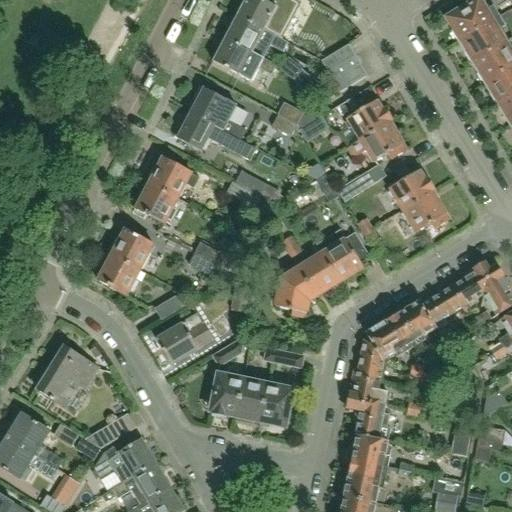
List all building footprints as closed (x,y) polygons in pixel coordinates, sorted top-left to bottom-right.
[(244,0),(236,17),(264,32),(263,32),(273,37),(281,42),(300,5),(291,0),(244,0)] [(460,40),(460,41),(492,22),(499,18),(500,17),(494,6),(488,9),(482,0),(480,0),(447,20),(454,31),(452,34),(456,41),(460,40)] [(499,20),(504,27),(511,21),(511,11),(511,13),(499,20)] [(263,32),(264,32),(236,17),(224,40),(252,54),(263,32)] [(498,32),(504,28),(504,27),(499,20),(499,18),(492,22),(460,41),(467,52),(465,56),(469,62),(473,62),(474,62),(505,43),(498,32)] [(281,42),(273,37),(269,46),(282,53),(286,44),(281,42)] [(212,63),(240,78),(252,54),(224,40),(212,63)] [(505,43),(474,62),(473,62),(480,73),(478,76),(482,83),(486,83),(511,67),(511,55),(510,52),(511,50),(511,40),(505,44),(505,43)] [(327,73),(352,57),(346,47),(320,63),(327,73)] [(333,83),(359,67),(352,57),(327,73),(333,83)] [(261,60),(257,69),(270,76),(274,67),(261,60)] [(339,93),(365,78),(359,67),(333,83),(339,93)] [(511,67),(486,83),(492,93),(491,97),(495,104),(499,104),(511,96),(511,67)] [(320,87),(301,71),(293,81),(312,97),(320,87)] [(213,128),(226,134),(231,125),(231,124),(227,122),(235,107),(199,88),(185,113),(213,128)] [(351,129),(360,143),(390,125),(389,124),(392,122),(385,111),(382,112),(376,103),(368,108),(360,95),(346,104),(354,117),(347,121),(351,129)] [(511,126),(511,125),(511,96),(499,104),(505,114),(503,118),(508,125),(511,125),(511,126)] [(295,126),(302,114),(284,104),(277,117),(295,126)] [(255,150),(239,141),(226,134),(213,128),(185,113),(172,138),(200,153),(207,139),(249,161),(255,150)] [(291,137),(296,127),(295,126),(277,117),(272,127),(291,137)] [(307,143),(329,129),(321,117),(299,131),(307,143)] [(239,141),(244,132),(231,125),(226,134),(239,141)] [(406,152),(390,125),(360,143),(347,151),(353,161),(366,153),(373,165),(389,156),(392,160),(406,152)] [(193,189),(198,180),(161,160),(148,185),(177,201),(185,185),(193,189)] [(320,163),(303,174),(316,182),(327,175),(320,163)] [(344,204),(369,188),(387,177),(379,165),(336,191),(344,204)] [(266,186),(241,173),(235,185),(260,198),(266,186)] [(432,194),(432,193),(435,192),(427,180),(424,182),(419,173),(389,191),(402,213),(432,194)] [(327,175),(316,182),(320,188),(331,182),(327,175)] [(271,204),(260,198),(235,185),(232,184),(226,194),(265,214),(271,204)] [(164,226),(177,201),(148,185),(135,211),(164,226)] [(449,221),(432,194),(402,213),(416,235),(432,226),(435,230),(449,221)] [(400,216),(389,221),(395,233),(406,229),(400,216)] [(372,230),(366,220),(357,225),(363,236),(372,230)] [(378,241),(372,231),(372,230),(363,236),(370,246),(378,241)] [(360,264),(369,258),(355,234),(345,240),(340,231),(316,246),(322,255),(339,284),(363,270),(360,264)] [(140,272),(153,247),(124,232),(110,257),(140,272)] [(300,255),(290,239),(282,244),(292,260),(300,255)] [(378,241),(370,246),(373,252),(382,247),(378,241)] [(227,260),(200,245),(194,256),(221,270),(227,260)] [(339,284),(322,255),(321,256),(298,270),(316,299),(339,284)] [(216,281),(221,270),(194,256),(189,267),(216,281)] [(97,282),(126,298),(140,272),(110,257),(97,282)] [(463,281),(452,288),(464,308),(483,297),(489,271),(485,264),(463,277),(462,280),(463,281)] [(511,307),(511,300),(507,293),(509,292),(510,289),(497,267),(489,271),(483,297),(496,317),(511,307)] [(316,299),(298,270),(281,280),(275,308),(292,312),(291,317),(305,320),(309,303),(316,299)] [(244,317),(249,290),(236,287),(231,315),(244,317)] [(464,308),(452,288),(422,307),(434,326),(463,309),(464,308)] [(161,322),(188,307),(182,295),(154,311),(161,322)] [(420,304),(387,323),(397,338),(407,331),(416,347),(425,342),(423,338),(436,330),(434,326),(422,307),(420,304)] [(479,318),(484,328),(492,323),(486,313),(479,318)] [(503,350),(511,344),(511,314),(500,322),(508,334),(497,341),(499,344),(489,351),(492,356),(503,350)] [(214,342),(203,324),(202,325),(197,316),(184,324),(185,325),(156,342),(171,368),(176,365),(177,366),(184,361),(183,361),(199,352),(198,351),(214,342)] [(479,331),(484,328),(479,318),(473,322),(479,331)] [(366,336),(368,339),(384,361),(396,354),(398,358),(416,347),(407,331),(397,338),(387,323),(366,336)] [(384,361),(368,339),(364,342),(358,371),(356,370),(354,371),(352,382),(366,385),(367,380),(379,383),(384,361)] [(455,351),(449,341),(439,347),(445,357),(455,351)] [(219,369),(241,355),(244,343),(240,342),(213,358),(219,369)] [(84,392),(97,370),(62,349),(52,365),(50,364),(47,370),(48,371),(47,372),(48,373),(36,393),(49,401),(48,403),(52,405),(53,404),(65,411),(78,389),(84,392)] [(492,356),(495,361),(506,355),(503,350),(492,356)] [(272,365),(274,353),(266,351),(263,363),(272,365)] [(303,359),(274,353),(272,365),(301,371),(303,359)] [(424,380),(427,369),(416,365),(412,377),(424,380)] [(224,420),(225,416),(235,419),(244,382),(244,378),(234,376),(233,380),(218,377),(217,379),(213,381),(212,387),(215,391),(210,414),(213,414),(212,417),(224,420)] [(385,406),(388,394),(378,392),(379,383),(367,380),(366,385),(352,382),(346,410),(356,412),(372,415),(375,404),(385,406)] [(249,425),(250,421),(260,424),(268,383),(258,381),(258,385),(244,382),(235,419),(237,419),(237,422),(249,425)] [(285,429),(290,406),(293,407),(296,393),(278,389),(278,385),(268,383),(260,424),(270,426),(269,429),(282,431),(282,428),(285,429)] [(475,402),(478,387),(466,384),(463,400),(475,402)] [(498,395),(490,400),(496,411),(504,406),(498,395)] [(479,403),(475,402),(463,400),(459,417),(475,420),(479,403)] [(390,430),(387,429),(389,416),(383,415),(385,406),(375,404),(372,415),(356,412),(354,423),(355,425),(357,426),(355,437),(378,441),(388,443),(390,430)] [(407,415),(418,418),(421,406),(409,404),(407,415)] [(39,448),(48,433),(49,434),(50,433),(37,425),(37,424),(33,422),(21,415),(20,416),(21,417),(7,439),(38,459),(38,458),(44,462),(56,470),(61,462),(39,448)] [(100,450),(134,429),(127,417),(86,441),(100,450)] [(100,450),(86,441),(60,425),(53,437),(94,462),(101,451),(100,450)] [(451,456),(466,459),(471,431),(455,428),(451,456)] [(500,453),(504,433),(481,428),(477,449),(491,451),(500,453)] [(392,447),(388,446),(388,444),(388,443),(378,441),(355,437),(356,440),(349,474),(367,477),(370,465),(388,468),(392,447)] [(20,479),(19,479),(27,466),(38,472),(43,463),(44,462),(38,458),(38,459),(7,439),(0,449),(0,468),(3,470),(2,471),(7,474),(7,473),(19,481),(20,479)] [(155,466),(141,441),(119,454),(115,447),(104,455),(95,468),(96,470),(93,472),(97,480),(115,470),(124,485),(155,466)] [(489,464),(491,451),(477,449),(475,461),(489,464)] [(446,481),(452,482),(461,484),(466,459),(451,456),(446,481)] [(55,471),(56,470),(44,462),(43,463),(38,472),(50,480),(55,471)] [(388,468),(370,465),(367,477),(349,474),(344,498),(376,505),(379,490),(384,491),(388,468)] [(400,471),(411,473),(413,467),(401,465),(400,471)] [(124,496),(133,511),(170,489),(155,466),(124,485),(123,485),(102,497),(106,504),(115,498),(117,501),(124,496)] [(410,479),(411,473),(400,471),(399,477),(410,479)] [(65,476),(60,484),(74,492),(79,484),(65,476)] [(452,482),(446,481),(435,479),(432,494),(438,495),(434,511),(457,511),(463,484),(461,484),(452,482)] [(183,511),(170,489),(133,511),(131,511),(183,511)] [(466,507),(484,510),(485,505),(476,504),(477,497),(468,495),(466,507)] [(39,507),(47,511),(61,511),(65,507),(46,496),(39,507)] [(0,511),(23,511),(12,505),(0,497),(0,511)] [(374,511),(376,505),(344,498),(341,511),(374,511)]
